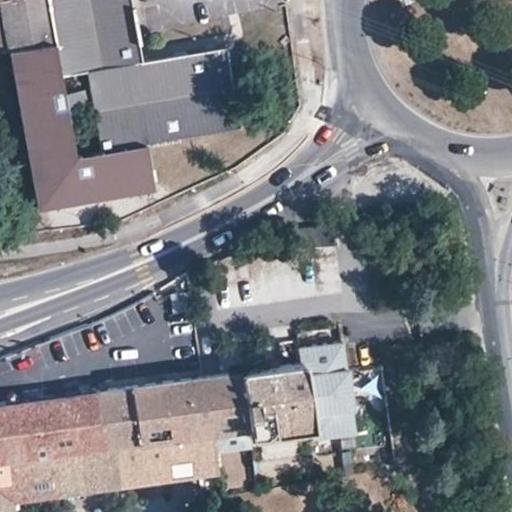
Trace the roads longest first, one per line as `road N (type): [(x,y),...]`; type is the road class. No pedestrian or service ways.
road 1 (secondary): [(349,46),(346,105),(333,133),(290,173),(191,227),(184,242)]
road 2 (secondary): [(184,242),(204,244),(357,156),(414,139)]
road 3 (unclassified): [(449,152),(479,218),(501,301)]
road 4 (secondary): [(184,242),(61,286)]
